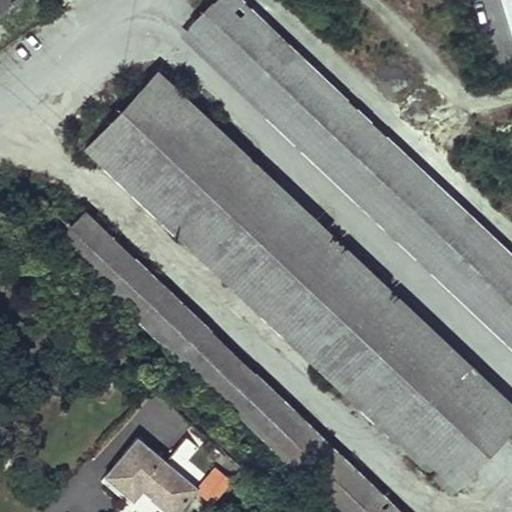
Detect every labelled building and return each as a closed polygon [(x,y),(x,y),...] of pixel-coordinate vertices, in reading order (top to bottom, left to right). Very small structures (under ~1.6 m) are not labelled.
[(0,0),(0,12),(17,0),(0,0)] [(511,324),(511,271),(226,0),(198,29),(511,324)] [(508,431),(144,88),(106,127),(469,472),(508,431)] [(106,127),(94,140),(106,152),(119,139),(106,127)] [(403,511),(64,188),(36,217),(345,511),(403,511)] [(65,291),(47,274),(39,282),(57,300),(65,291)] [(142,396),(118,375),(81,418),(104,439),(142,396)] [(179,511),(208,478),(179,453),(169,465),(140,441),(105,482),(140,511),(179,511)]
